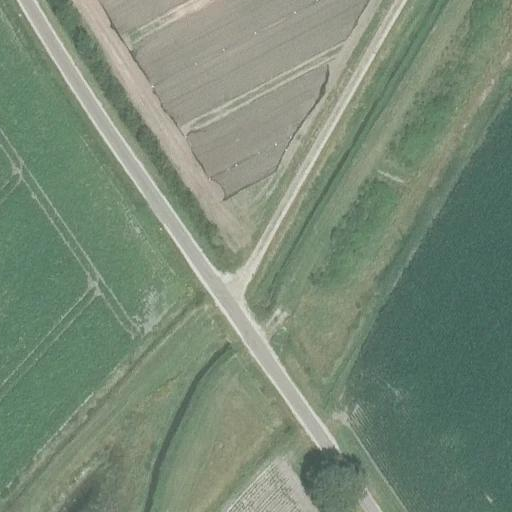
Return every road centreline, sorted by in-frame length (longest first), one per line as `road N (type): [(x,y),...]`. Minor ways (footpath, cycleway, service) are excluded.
road 1 (unclassified): [(367,511),(29,0)]
road 2 (track): [(229,304),(403,0)]
